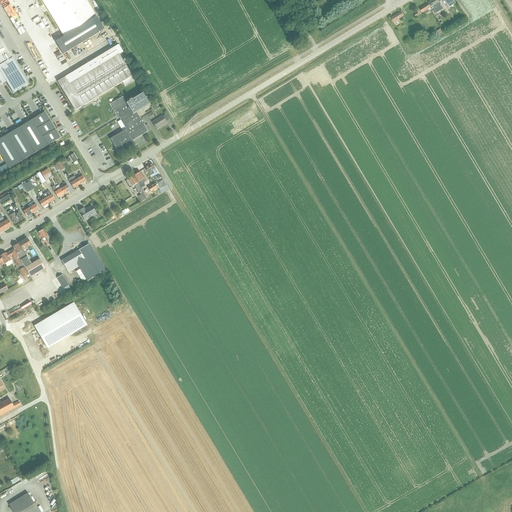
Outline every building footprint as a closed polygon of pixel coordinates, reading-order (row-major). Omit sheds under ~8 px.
[(55,41),(63,54),(104,29),(85,0),(41,0),(64,36),(55,41)] [(436,0),(433,0),(427,4),(430,8),(432,12),(433,11),(435,14),(443,9),(439,3),(440,2),(439,0),(437,0),(436,0)] [(430,8),(427,4),(419,9),(422,13),(424,11),(426,14),(429,12),(427,10),(430,8)] [(401,12),(391,18),(394,24),(398,22),(397,20),(403,17),(401,12)] [(0,83),(4,81),(5,80),(13,93),(23,87),(23,86),(28,84),(25,79),(12,58),(10,59),(9,58),(8,57),(7,54),(2,47),(0,43),(0,42),(0,39),(1,39),(0,37),(0,83)] [(57,82),(75,111),(122,82),(125,87),(135,81),(119,54),(100,66),(96,59),(57,82)] [(123,131),(110,139),(119,155),(135,145),(133,140),(148,131),(151,130),(147,124),(144,125),(136,112),(149,104),(142,93),(131,99),(129,100),(126,103),(122,97),(111,104),(121,120),(117,122),(123,131)] [(60,138),(45,112),(0,138),(0,154),(9,169),(60,138)] [(156,129),(167,123),(162,116),(152,122),(156,129)] [(152,163),(145,168),(148,172),(150,176),(151,178),(153,181),(156,179),(154,176),(158,173),(155,168),(152,163)] [(44,171),(41,173),(45,179),(47,178),(48,177),(52,175),(48,169),(44,171)] [(141,175),(139,172),(134,176),(140,185),(146,181),(142,175),(141,175)] [(81,177),(76,179),(79,185),(86,181),(81,173),(79,174),(81,177)] [(74,176),(68,180),(74,188),(79,185),(76,179),(74,176)] [(146,199),(133,176),(128,179),(133,186),(134,185),(140,195),(138,196),(141,202),(146,199)] [(163,180),(157,183),(161,189),(166,185),(163,180)] [(29,182),(26,184),(30,191),(34,189),(29,182)] [(61,189),(64,194),(70,191),(65,182),(63,183),(65,186),(61,189)] [(154,184),(147,188),(150,193),(157,188),(154,184)] [(55,186),(52,187),(58,198),(64,194),(61,189),(58,190),(55,186)] [(48,193),(43,195),(45,198),(48,204),(55,200),(50,191),(48,193)] [(48,204),(45,198),(41,201),(39,198),(37,199),(42,207),(48,204)] [(34,205),(29,208),(33,213),(39,209),(34,201),(32,202),(34,205)] [(85,209),(84,208),(79,211),(85,221),(92,216),(92,215),(96,213),(91,206),(85,209)] [(9,211),(7,213),(9,215),(14,224),(19,221),(24,219),(20,212),(17,207),(14,208),(9,211)] [(33,213),(29,208),(25,210),(23,207),(21,208),(27,217),(33,213)] [(1,215),(0,215),(0,218),(0,219),(6,229),(11,226),(12,226),(8,220),(5,221),(1,215)] [(48,242),(50,240),(46,233),(45,233),(44,230),(38,233),(42,240),(45,238),(48,242)] [(19,244),(23,250),(28,247),(29,250),(33,248),(31,245),(27,238),(19,243),(19,244)] [(23,250),(19,244),(19,245),(18,244),(13,247),(14,249),(13,249),(24,267),(29,275),(30,277),(45,269),(39,259),(31,264),(23,250)] [(89,244),(61,261),(68,273),(78,267),(84,277),(86,280),(87,282),(105,271),(89,244)] [(12,260),(18,270),(24,267),(13,249),(6,253),(6,252),(0,255),(0,256),(5,264),(12,260)] [(24,267),(18,270),(22,276),(23,279),(27,276),(29,275),(24,267)] [(62,275),(60,276),(57,278),(66,294),(71,290),(62,275)] [(74,304),(35,327),(36,330),(48,348),(69,336),(87,325),(86,325),(74,304)] [(0,416),(21,405),(19,402),(13,405),(9,399),(0,403),(0,416)] [(13,511),(39,511),(28,493),(9,505),(13,511)]
